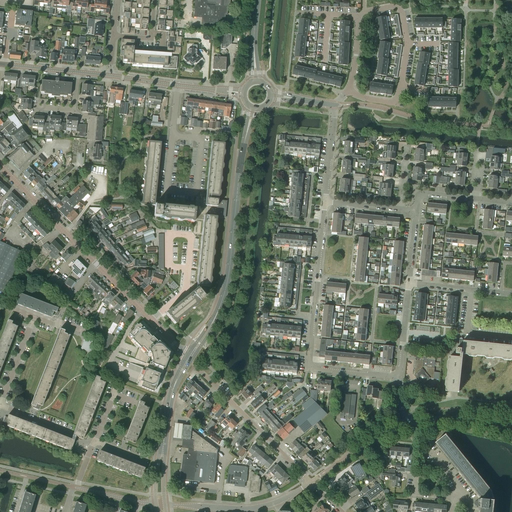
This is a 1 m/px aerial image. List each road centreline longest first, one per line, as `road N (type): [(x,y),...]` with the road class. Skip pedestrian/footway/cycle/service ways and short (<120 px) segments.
road 1 (residential): [(399,377),(310,367),(324,201)]
road 2 (residential): [(0,165),(151,320)]
road 3 (tertiary): [(188,358),(223,298),(239,172)]
road 4 (residential): [(347,90),(388,102),(400,85),(401,10),(365,11)]
road 5 (residential): [(199,370),(312,482)]
road 6 (residential): [(511,423),(408,420),(399,377)]
